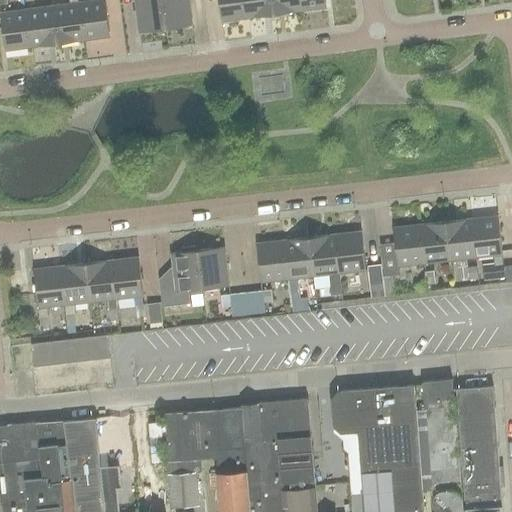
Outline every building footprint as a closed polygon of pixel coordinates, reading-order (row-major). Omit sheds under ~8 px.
[(111,36),(105,0),(92,0),(79,2),(84,40),(111,36)] [(166,29),(162,0),(135,0),(140,32),(166,29)] [(193,25),(189,0),(162,0),(166,29),(193,25)] [(249,17),(246,0),(219,0),(222,21),(249,17)] [(275,14),(272,0),(246,0),(249,17),(275,14)] [(300,10),(299,0),(272,0),(275,14),(300,10)] [(327,7),(325,0),(299,0),(300,10),(327,7)] [(84,40),(79,2),(53,5),(58,43),(84,40)] [(58,43),(53,5),(28,9),(33,47),(58,43)] [(33,47),(28,9),(1,12),(6,50),(33,47)] [(503,254),(499,215),(472,218),(477,257),(503,254)] [(477,257),(472,218),(446,221),(451,260),(477,257)] [(451,260),(446,221),(421,224),(425,263),(451,260)] [(425,263),(421,224),(394,227),(398,266),(425,263)] [(367,270),(362,231),(336,234),(340,273),(367,270)] [(340,273),(336,234),(310,237),(314,276),(330,274),(332,295),(342,294),(340,273)] [(314,276),(310,237),(284,240),(288,279),(314,276)] [(288,279),(284,240),(257,243),(262,282),(288,279)] [(229,285),(225,247),(198,250),(203,289),(229,285)] [(203,289),(198,250),(172,253),(173,265),(160,278),(163,306),(192,302),(191,294),(202,293),(202,289),(203,289)] [(144,295),(139,257),(113,260),(117,298),(135,296),(138,317),(146,316),(145,304),(144,304),(143,296),(144,295)] [(117,298),(113,260),(87,263),(91,301),(109,299),(111,320),(120,319),(117,298)] [(503,262),(484,265),(485,279),(505,277),(503,262)] [(91,301),(87,263),(61,266),(66,304),(91,301)] [(385,296),(382,264),(368,266),(372,298),(385,296)] [(66,304),(61,266),(35,269),(42,328),(50,327),(48,306),(66,304)] [(479,278),(478,266),(469,267),(471,279),(479,278)] [(436,283),(435,271),(426,271),(427,284),(436,283)] [(394,288),(394,276),(385,276),(385,288),(394,288)] [(300,299),(298,286),(290,287),(291,300),(300,299)] [(273,301),(271,289),(263,290),(265,302),(273,301)] [(265,302),(263,290),(247,292),(249,315),(266,313),(265,302)] [(249,315),(247,292),(230,294),(232,306),(233,316),(249,315)] [(222,295),(224,307),(232,306),(230,294),(222,295)] [(291,301),(292,312),(309,310),(308,299),(291,301)] [(164,326),(161,302),(148,304),(151,328),(164,326)] [(77,325),(75,312),(67,313),(68,325),(77,325)] [(109,335),(98,336),(100,359),(111,357),(109,335)] [(100,359),(98,336),(87,337),(89,360),(100,359)] [(89,360),(87,337),(76,339),(78,361),(89,360)] [(78,361),(76,339),(65,340),(67,362),(78,361)] [(67,362),(65,340),(54,341),(57,364),(67,362)] [(57,364),(54,341),(43,342),(46,365),(57,364)] [(46,365),(43,342),(32,343),(35,366),(46,365)] [(464,511),(455,401),(454,389),(453,379),(423,381),(432,511),(464,511)] [(424,511),(415,384),(338,390),(332,397),(334,426),(342,433),(347,432),(348,447),(360,446),(364,511),(424,511)] [(503,511),(494,386),(454,389),(455,401),(458,400),(466,511),(503,511)] [(317,511),(314,479),(311,435),(307,398),(257,402),(258,404),(241,405),(241,407),(206,411),(206,410),(166,413),(169,461),(167,461),(168,475),(198,472),(203,472),(202,459),(217,458),(219,474),(221,511),(317,511)] [(146,433),(145,412),(132,413),(133,434),(146,433)] [(94,418),(64,422),(72,482),(102,478),(100,467),(94,418)] [(75,511),(72,482),(64,422),(64,420),(36,422),(22,423),(29,502),(30,511),(75,511)] [(30,511),(29,502),(22,423),(0,425),(0,462),(3,504),(4,511),(30,511)] [(100,467),(102,478),(103,489),(123,487),(120,465),(100,467)] [(200,505),(198,472),(168,475),(171,507),(200,505)] [(105,511),(103,489),(102,478),(72,482),(75,511),(105,511)]
